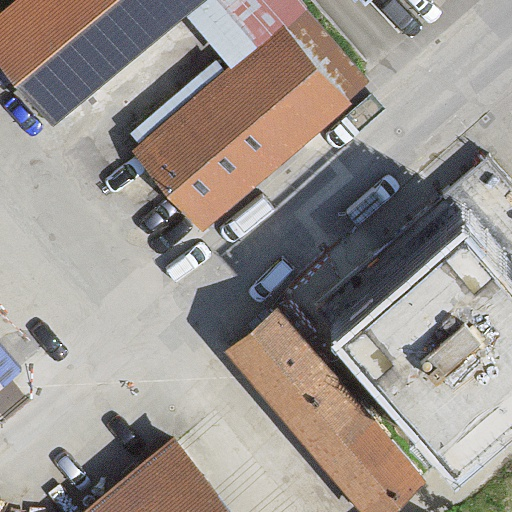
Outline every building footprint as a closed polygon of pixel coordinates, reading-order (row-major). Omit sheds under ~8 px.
[(1,0),(0,1),(0,43),(55,109),(182,0),(1,0)] [(279,15),(136,140),(203,218),(347,93),(279,15)] [(316,300),(443,448),(511,389),(511,181),(488,153),(316,300)] [(294,274),(219,338),(368,511),(369,511),(443,448),(316,300),(294,274)] [(243,511),(171,427),(71,511),(243,511)]
